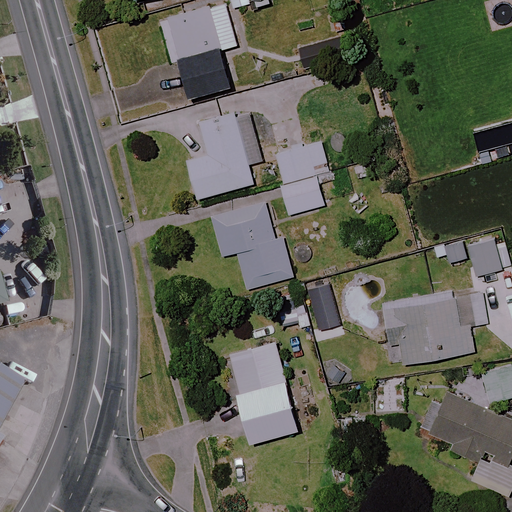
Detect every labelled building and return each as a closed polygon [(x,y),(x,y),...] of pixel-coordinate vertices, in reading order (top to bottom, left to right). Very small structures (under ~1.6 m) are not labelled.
[(213,3),(172,14),(195,93),(239,80),(228,43),(224,44),(213,3)] [(326,40),(296,48),(300,65),(330,57),(326,40)] [(256,178),(236,106),(203,115),(212,149),(191,155),(202,193),(256,178)] [(308,142),(278,150),(286,178),(316,170),(308,142)] [(319,171),(284,181),(292,210),(328,200),(319,171)] [(266,196),(214,211),(225,252),(239,248),(250,285),(296,272),(285,232),(277,235),(266,196)] [(497,234),(471,241),(479,272),(505,265),(497,234)] [(465,237),(448,241),(452,257),(469,252),(465,237)] [(331,280),(311,285),(322,325),(342,319),(331,280)] [(458,287),(386,299),(393,339),(403,337),(407,357),(476,345),(472,319),(464,321),(458,287)] [(302,423),(278,336),(234,348),(244,385),(242,386),(255,436),(302,423)] [(0,427),(26,377),(0,364),(0,427)] [(402,415),(403,382),(375,381),(374,414),(402,415)] [(511,455),(511,414),(450,386),(431,429),(456,440),(454,444),(481,456),(473,474),(511,492),(511,491),(511,460),(510,459),(511,455)]
